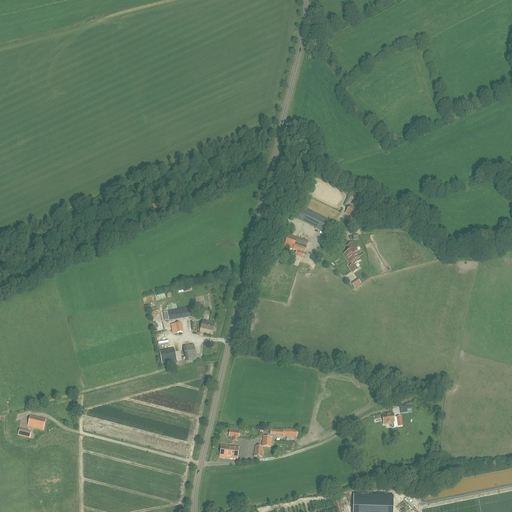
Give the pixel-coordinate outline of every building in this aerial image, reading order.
[(350,206),(346,213),(355,219),(360,212),(350,206)] [(331,222),(322,218),(316,228),(316,229),(326,233),(331,222)] [(430,232),(424,225),(424,226),(419,220),(416,222),(421,228),(419,229),(425,236),(430,232)] [(288,234),(284,246),(297,251),(295,255),(303,258),(308,242),(288,234)] [(352,243),(348,246),(351,250),(344,254),(352,266),(350,267),(353,273),(358,270),(354,265),(361,261),(355,252),(357,251),(352,243)] [(352,284),(355,288),(361,284),(359,280),(352,284)] [(192,308),(182,310),(183,318),(193,316),(192,308)] [(214,324),(202,321),(200,332),(212,335),(214,324)] [(181,323),(175,324),(171,325),(172,334),(182,332),(181,323)] [(186,361),(196,359),(193,345),(183,347),(186,361)] [(175,351),(160,354),(162,364),(177,361),(175,351)] [(383,425),(394,423),(393,413),(382,415),(383,425)] [(45,420),(31,416),(28,426),(43,429),(45,420)] [(18,436),(25,438),(27,431),(19,429),(18,436)] [(229,436),(233,436),(232,441),(237,442),(237,437),(239,437),(240,433),(229,431),(229,436)] [(271,438),(269,438),(264,437),(262,447),(270,448),(271,438)] [(238,448),(221,446),(220,457),(237,459),(238,448)] [(262,458),(263,448),(255,447),(254,457),(262,458)] [(353,495),(352,511),(393,511),(394,496),(353,495)]
